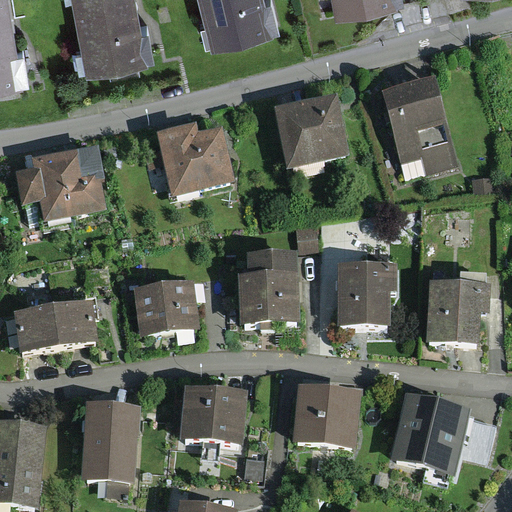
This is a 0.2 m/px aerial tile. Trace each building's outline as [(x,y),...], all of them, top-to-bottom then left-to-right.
[(0,0),(0,86),(22,83),(9,0),(0,0)] [(148,60),(137,0),(72,0),(86,72),(148,60)] [(274,32),(266,0),(200,0),(212,47),(274,32)] [(397,0),(332,0),(335,15),(399,4),(397,0)] [(459,168),(437,89),(385,103),(407,182),(459,168)] [(338,108),(275,121),(287,180),(351,167),(338,108)] [(223,140),(199,145),(197,136),(157,146),(173,207),(236,191),(223,140)] [(118,219),(106,155),(36,168),(37,178),(21,180),(26,214),(44,212),(48,232),(118,219)] [(302,256),(322,256),(322,232),(301,233),(302,256)] [(247,335),(308,333),(305,261),(245,263),(247,335)] [(405,338),(406,274),(347,273),(346,337),(405,338)] [(147,345),(207,336),(200,288),(140,296),(147,345)] [(495,354),(501,295),(439,288),(432,347),(495,354)] [(96,310),(15,322),(21,363),(102,350),(96,310)] [(253,457),(257,401),(190,396),(186,452),(253,457)] [(362,457),(367,402),(306,396),(301,452),(362,457)] [(459,484),(475,418),(413,403),(398,469),(459,484)] [(140,491),(144,417),(91,414),(86,488),(140,491)] [(0,511),(41,511),(51,437),(0,430),(0,511)]
